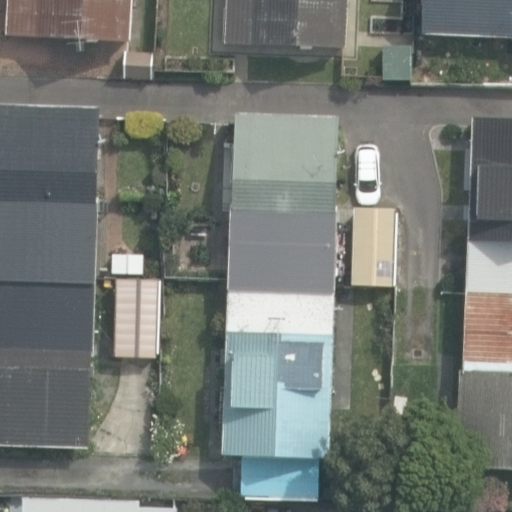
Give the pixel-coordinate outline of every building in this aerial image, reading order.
[(14,0),(13,36),(131,41),(132,0),(14,0)] [(232,0),(231,44),(348,48),(348,0),(232,0)] [(511,0),(426,0),(425,33),(511,36),(511,0)] [(386,80),(414,80),(414,46),(386,46),(386,80)] [(126,79),(154,80),(155,52),(127,51),(126,79)] [(0,436),(86,439),(98,102),(0,98),(0,436)] [(237,490),(313,493),(315,451),(323,452),(335,112),(234,108),(222,448),(239,449),(237,490)] [(455,460),(511,462),(511,113),(471,112),(455,460)] [(355,284),(395,285),(397,210),(357,208),(355,284)] [(109,266),(140,266),(140,246),(109,246),(109,266)] [(114,348),(154,350),(157,274),(116,273),(114,348)] [(179,511),(180,500),(141,499),(141,492),(23,488),(21,511),(179,511)]
